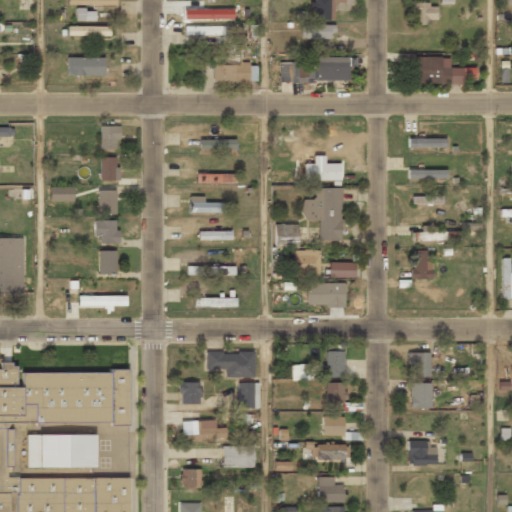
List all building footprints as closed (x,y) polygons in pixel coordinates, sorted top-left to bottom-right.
[(313,0),(314,19),(334,19),(334,2),(344,2),(343,0),(313,0)] [(436,4),(415,4),(416,25),(428,25),(428,20),(436,20),(436,4)] [(74,21),(94,21),(94,10),(75,9),(74,21)] [(232,9),(183,9),(183,20),(232,19),(232,9)] [(332,39),(332,25),(300,24),(300,39),(332,39)] [(67,35),(109,36),(109,26),(67,26),(67,35)] [(184,35),(231,35),(232,26),(184,26),(184,35)] [(103,58),(66,57),(66,75),(103,76),(103,58)] [(278,63),(278,82),(347,81),(347,67),(352,67),(352,57),(313,57),(313,66),(300,66),(300,62),(278,63)] [(462,83),(462,71),(439,71),(439,57),(412,57),(412,83),(462,83)] [(212,65),(212,82),(255,82),(255,64),(238,63),(238,66),(212,65)] [(118,126),(99,126),(99,149),(114,149),(115,139),(118,139),(118,126)] [(0,136),(12,136),(12,127),(0,127),(0,136)] [(445,147),(444,138),(406,138),(407,148),(445,147)] [(235,149),(234,139),(198,140),(199,150),(235,149)] [(116,157),(98,158),(99,181),(117,180),(116,157)] [(339,180),(339,164),(303,164),(303,180),(339,180)] [(406,178),(445,179),(445,170),(407,169),(406,178)] [(234,174),(195,173),(195,182),(234,183),(234,174)] [(72,187),(48,187),(48,201),(72,201),(72,187)] [(340,188),(314,188),(313,199),(301,199),(301,220),(318,220),(318,240),(339,240),(340,188)] [(97,215),(115,214),(114,190),(96,191),(97,215)] [(187,212),(223,213),(223,202),(203,202),(203,196),(188,196),(187,212)] [(441,196),(411,196),(411,204),(440,204),(441,196)] [(99,244),(118,244),(118,230),(114,230),(114,220),(93,220),(92,236),(99,236),(99,244)] [(296,248),(297,224),(273,224),(273,247),(296,248)] [(230,231),(197,231),(197,240),(230,240),(230,231)] [(411,241),(456,240),(456,231),(411,232),(411,241)] [(0,238),(0,293),(21,293),(21,238),(0,238)] [(318,249),(292,250),(292,262),(285,262),(286,277),(319,276),(318,249)] [(97,274),(115,274),(115,251),(97,250),(97,274)] [(430,279),(431,260),(426,260),(426,250),(412,250),(412,278),(430,279)] [(511,272),(508,273),(508,258),(500,258),(500,298),(511,297),(511,272)] [(353,278),(353,262),(329,262),(328,277),(353,278)] [(234,275),(234,266),(185,266),(185,275),(234,275)] [(305,306),(343,306),(343,283),(306,283),(305,306)] [(125,296),(77,295),(77,306),(125,307),(125,296)] [(235,298),(194,298),(194,307),(235,307),(235,298)] [(343,351),(324,351),(324,377),(342,377),(343,351)] [(253,352),(205,352),(205,369),(225,368),(225,377),(253,377),(253,352)] [(428,353),(407,352),(406,376),(428,376),(428,353)] [(125,369),(125,425),(108,425),(108,422),(10,422),(9,467),(4,467),(4,477),(125,477),(125,511),(0,511),(0,362),(9,362),(9,366),(14,366),(14,386),(19,386),(19,372),(108,372),(108,368),(125,369)] [(307,380),(306,364),(289,365),(290,381),(307,380)] [(198,382),(179,382),(179,403),(198,403),(198,382)] [(258,408),(258,383),(236,382),(236,408),(258,408)] [(324,403),(343,403),(343,383),(325,383),(324,403)] [(429,383),(409,383),(409,408),(429,408),(429,383)] [(341,436),(341,417),(321,416),(320,435),(341,436)] [(224,428),(213,428),(213,420),(180,421),(181,440),(224,439),(224,428)] [(24,435),(93,435),(93,468),(24,468),(24,435)] [(435,465),(434,442),(406,443),(407,465),(435,465)] [(343,445),(310,444),(309,459),(342,460),(343,445)] [(251,446),(220,446),(221,468),(252,467),(251,446)] [(273,471),(288,470),(287,462),(273,462),(273,471)] [(199,488),(199,469),(180,469),(179,487),(199,488)] [(332,477),(316,477),(315,501),(342,502),(342,485),(332,485),(332,477)] [(199,511),(200,503),(178,503),(178,511),(199,511)]
